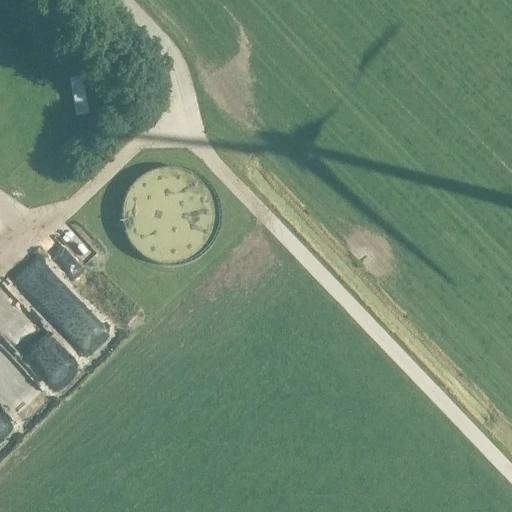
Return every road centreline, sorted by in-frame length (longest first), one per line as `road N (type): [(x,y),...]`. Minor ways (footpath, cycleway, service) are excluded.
road 1 (unknown): [(114,0),(181,69),(185,124),(194,135),(511,469)]
road 2 (unknown): [(0,214),(38,229),(185,124)]
